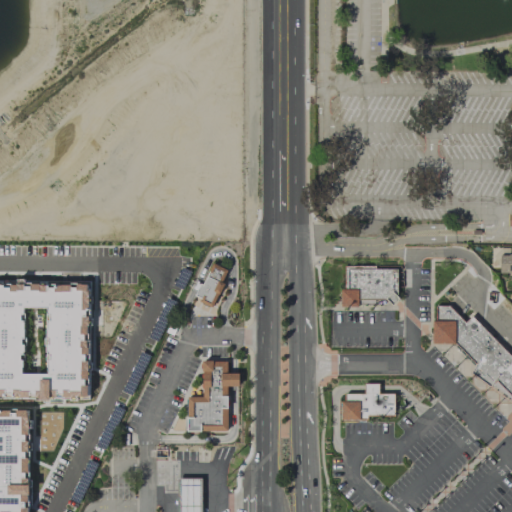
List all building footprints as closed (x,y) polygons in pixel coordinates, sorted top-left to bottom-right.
[(509,247),(490,247),(491,267),(499,267),(499,272),(511,272),(511,253),(509,254),(509,247)] [(199,283),(194,295),(209,302),(225,269),(212,263),(202,285),(199,283)] [(344,266),(374,265),(374,269),(396,268),(396,299),(344,299),(344,266)] [(0,278),(95,280),(93,396),(0,394),(0,278)] [(435,305),(448,305),(466,324),(472,318),(511,358),(511,402),(470,372),(475,364),(435,324),(435,305)] [(226,361),(202,361),(202,398),(186,398),(186,431),(226,431),(226,361)] [(340,401),(340,419),(366,419),(366,416),(393,416),(393,393),(344,393),(344,401),(340,401)] [(0,409),(0,511),(28,511),(28,409),(0,409)] [(177,478),(177,511),(200,511),(200,478),(177,478)]
